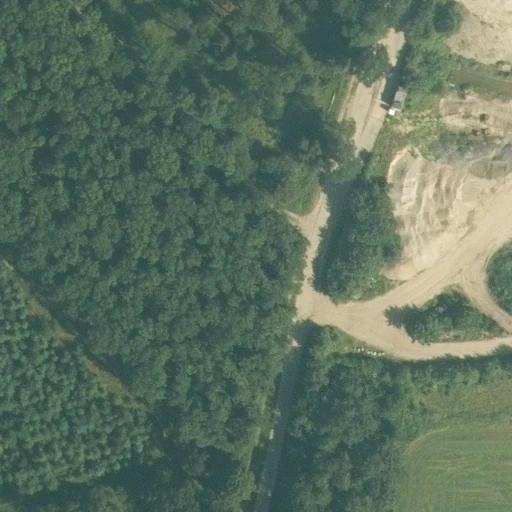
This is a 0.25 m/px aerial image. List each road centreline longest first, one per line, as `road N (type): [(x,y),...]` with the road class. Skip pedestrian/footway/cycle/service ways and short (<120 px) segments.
road 1 (track): [(0,250),(244,509)]
road 2 (track): [(266,511),(325,221)]
road 3 (unclassified): [(325,221),(266,511)]
road 4 (unclassified): [(325,221),(391,0)]
